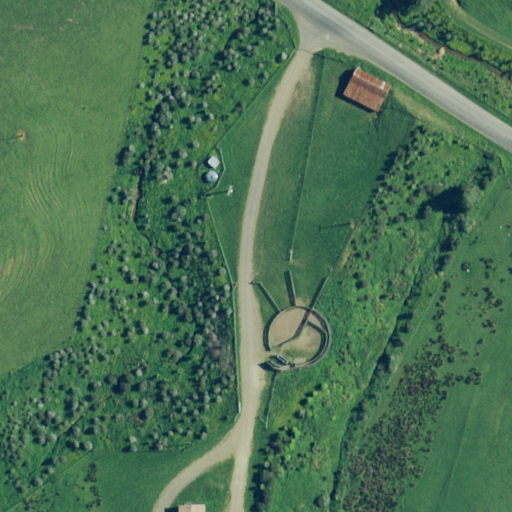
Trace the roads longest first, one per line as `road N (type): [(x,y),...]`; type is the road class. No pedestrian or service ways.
road 1 (track): [(346,4),(255,183),(254,405),(183,479),(193,511)]
road 2 (unclassified): [(338,0),(511,125)]
